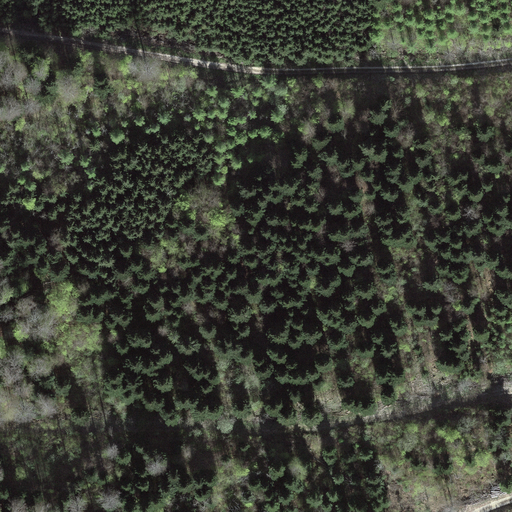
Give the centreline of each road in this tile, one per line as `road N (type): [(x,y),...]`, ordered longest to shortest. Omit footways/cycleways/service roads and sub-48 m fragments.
road 1 (track): [(0,29),(260,68),(396,69),(511,56)]
road 2 (track): [(0,425),(183,435),(448,408),(511,393)]
road 3 (track): [(0,118),(260,68)]
